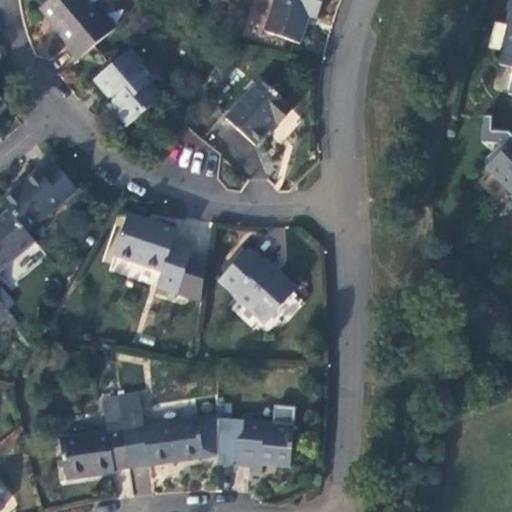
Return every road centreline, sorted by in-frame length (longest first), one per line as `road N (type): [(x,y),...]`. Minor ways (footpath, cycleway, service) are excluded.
road 1 (residential): [(342,207),(189,198),(112,164),(60,121)]
road 2 (residential): [(342,207),(350,380),(340,511)]
road 3 (residential): [(362,0),(341,73),(342,207)]
road 4 (residential): [(60,121),(23,61),(8,0)]
